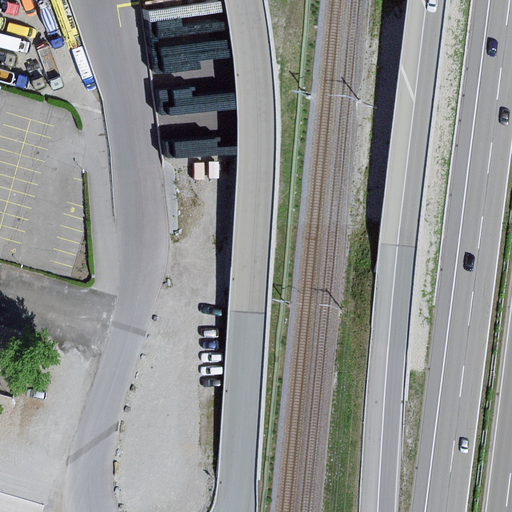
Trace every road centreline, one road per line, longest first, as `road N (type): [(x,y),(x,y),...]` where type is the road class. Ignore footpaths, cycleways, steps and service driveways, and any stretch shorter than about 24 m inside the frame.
road 1 (motorway): [(511,0),(449,511)]
road 2 (motorway): [(424,0),(388,331),(385,511)]
road 3 (unclassified): [(243,0),(254,96),(234,511)]
